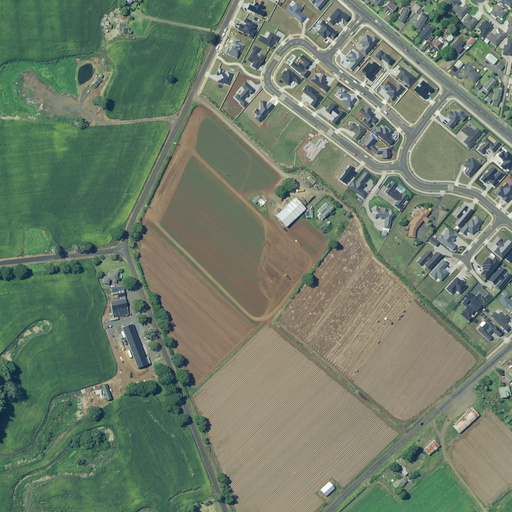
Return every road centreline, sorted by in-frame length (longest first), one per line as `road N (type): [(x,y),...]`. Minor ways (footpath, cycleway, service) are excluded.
road 1 (unclassified): [(125,249),(224,511)]
road 2 (unclassified): [(237,0),(130,223),(125,249)]
road 3 (residential): [(325,61),(291,42),(269,71),(269,86),(374,165),(403,165)]
road 4 (unclassified): [(511,342),(327,511)]
road 5 (unknown): [(192,93),(300,187)]
road 6 (unclassified): [(125,249),(0,263)]
